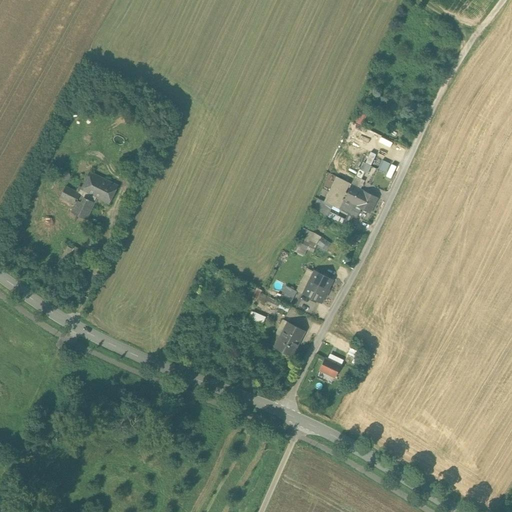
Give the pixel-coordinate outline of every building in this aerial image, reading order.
[(367,114),(361,111),(357,119),(359,120),(363,122),(367,114)] [(365,134),(355,130),(352,137),(362,142),(365,134)] [(386,172),(390,162),(381,159),(377,169),(386,172)] [(92,173),(83,191),(86,193),(97,198),(109,204),(118,186),(92,173)] [(324,201),(324,202),(332,206),(339,209),(344,200),(347,193),(345,192),(350,183),(336,176),(324,201)] [(378,198),(351,185),(347,193),(344,200),(354,205),(370,213),(378,198)] [(80,193),(66,186),(60,198),(75,205),(77,200),(80,193)] [(86,193),(81,202),(77,200),(75,205),(71,212),(86,220),(97,198),(86,193)] [(324,201),(318,198),(313,208),(328,215),(332,206),(324,202),(324,201)] [(354,205),(344,200),(339,209),(349,215),(354,205)] [(314,232),(303,227),(299,236),(310,241),(314,232)] [(321,237),(314,232),(310,241),(316,243),(325,250),(330,243),(321,237)] [(310,241),(299,236),(296,244),(307,249),(310,241)] [(310,241),(307,249),(313,252),(315,248),(314,247),(316,243),(310,241)] [(307,249),(296,244),(293,250),(304,255),(307,249)] [(332,280),(315,271),(303,293),(321,302),(332,280)] [(258,298),(260,289),(247,286),(245,295),(258,298)] [(297,291),(286,286),(281,295),(279,299),(290,305),(297,291)] [(285,304),(274,299),(272,305),(282,310),(285,304)] [(248,319),(262,324),(265,315),(251,310),(248,319)] [(288,322),(274,348),(291,356),(305,330),(288,322)] [(362,347),(354,343),(349,354),(353,356),(350,363),(354,365),(362,347)] [(341,365),(326,357),(319,370),(335,377),(341,365)]
